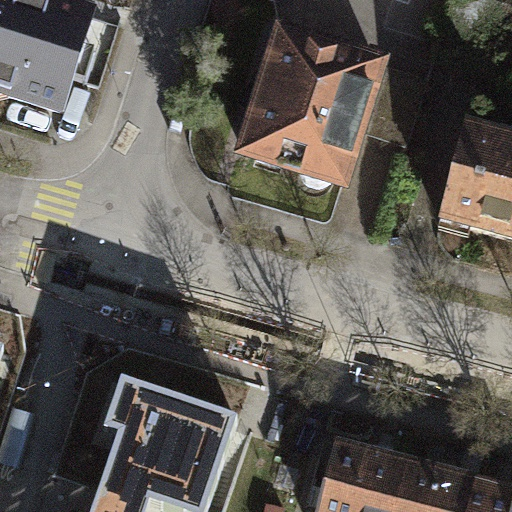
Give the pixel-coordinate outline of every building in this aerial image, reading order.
[(22,0),(0,0),(0,97),(2,97),(53,113),(83,19),(22,0)] [(273,38),(237,155),(334,185),(353,127),(401,142),(419,83),(273,38)] [(511,144),(470,134),(445,241),(511,256),(511,144)] [(162,511),(208,511),(236,430),(135,396),(95,511),(143,511),(145,506),(162,511)] [(393,511),(407,463),(334,444),(315,511),(393,511)] [(469,511),(477,482),(407,463),(393,511),(469,511)] [(511,511),(511,491),(477,482),(469,511),(511,511)]
